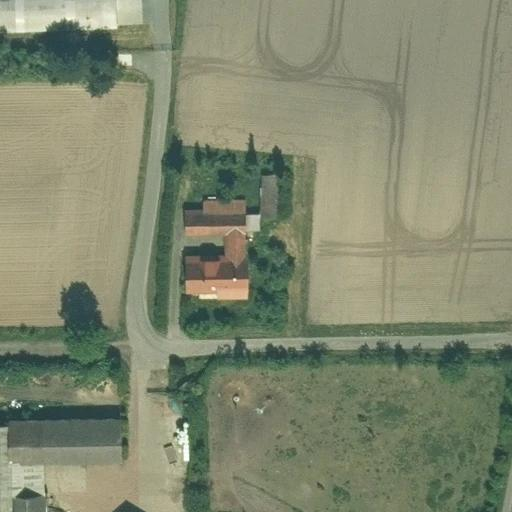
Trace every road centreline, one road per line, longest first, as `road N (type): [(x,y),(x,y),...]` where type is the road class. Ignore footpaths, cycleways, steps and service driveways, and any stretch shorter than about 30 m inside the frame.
road 1 (residential): [(128,343),(511,340)]
road 2 (residential): [(149,0),(128,343)]
road 3 (unclassified): [(128,343),(0,345)]
